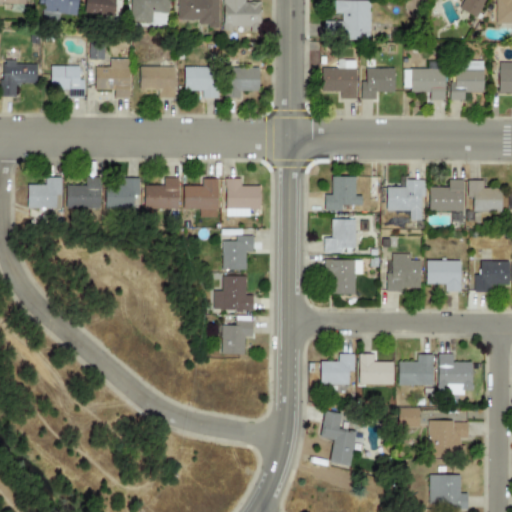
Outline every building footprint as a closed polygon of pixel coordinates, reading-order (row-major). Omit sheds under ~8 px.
[(74,16),(75,0),(38,0),(37,19),(56,20),(56,14),(74,16)] [(82,0),(81,15),(111,18),(112,0),(82,0)] [(166,13),(166,0),(128,0),(128,22),(149,23),(150,13),(166,13)] [(175,0),(175,20),(197,21),(197,27),(216,28),(216,0),(175,0)] [(257,2),(242,2),(242,0),(220,0),(221,31),(230,31),(230,26),(248,26),(248,33),(258,32),(257,2)] [(461,0),(457,9),(473,18),(482,0),(461,0)] [(511,0),(493,0),(493,24),(511,24),(511,0)] [(367,1),(332,1),(332,13),(340,13),(340,21),(322,21),(322,39),(367,39),(367,1)] [(88,60),(101,60),(101,48),(88,48),(88,60)] [(92,90),(112,90),(112,98),(126,98),(127,60),(107,59),(107,67),(93,67),(92,90)] [(34,65),(13,64),(13,61),(0,60),(0,97),(13,97),(13,84),(34,85),(34,65)] [(338,92),(338,99),(353,99),(353,61),(334,60),(334,68),(319,68),(318,92),(338,92)] [(481,62),(458,61),(458,70),(452,70),(452,82),(447,82),(447,100),(462,101),(462,93),(480,93),(481,62)] [(511,63),(496,63),(496,93),(511,93),(511,63)] [(77,67),(48,66),(48,89),(67,89),(66,97),(81,97),(82,80),(77,80),(77,67)] [(136,90),(156,90),(156,98),(171,98),(171,67),(137,67),(136,90)] [(181,91),(200,91),(200,99),(214,99),(215,67),(182,67),(181,91)] [(223,98),(238,99),(239,91),(256,91),(257,68),(224,67),(223,98)] [(391,68),(363,68),(363,81),(358,81),(358,100),(372,100),(372,92),(391,92),(391,68)] [(408,92),(427,93),(427,101),(442,101),(443,70),(408,69),(408,92)] [(24,208),(53,209),(54,195),(58,195),(59,177),(43,177),(43,185),(24,185),(24,208)] [(64,185),(63,208),(97,209),(98,177),(83,177),(83,186),(64,185)] [(321,195),(322,211),(339,211),(339,206),(359,205),(359,196),(352,196),(352,177),(329,177),(329,195),(321,195)] [(137,178),(120,178),(120,186),(103,185),(102,208),(131,209),(132,196),(136,196),(137,178)] [(175,210),(176,178),(161,178),(161,186),(142,186),(141,209),(175,210)] [(180,186),(181,209),(197,209),(197,218),(215,218),(215,179),(199,179),(199,186),(180,186)] [(257,186),(238,186),(238,179),(223,179),(223,209),(257,210),(257,186)] [(384,188),(383,211),(407,211),(407,220),(420,220),(421,180),(403,180),(403,188),(384,188)] [(460,180),(445,180),(445,188),(426,187),(426,212),(460,212),(460,180)] [(499,189),(480,188),(481,181),(465,180),(464,198),(470,198),(470,211),(498,212),(499,189)] [(328,238),(321,238),(321,253),(351,253),(352,219),(328,219),(328,238)] [(250,236),(233,236),(233,241),(219,241),(219,270),(243,270),(243,252),(250,252),(250,236)] [(418,261),(408,261),(408,254),(385,254),(385,290),(417,291),(418,261)] [(351,295),(352,274),(359,274),(359,260),(323,260),(323,294),(351,295)] [(423,287),(440,287),(440,292),(457,292),(457,261),(423,261),(423,287)] [(506,262),(477,261),(477,274),(472,274),(471,292),(489,293),(489,285),(506,286),(506,262)] [(242,296),(243,277),(219,276),(219,291),(211,291),(210,310),(249,311),(250,296),(242,296)] [(249,337),(249,317),(233,316),(233,326),(218,326),(218,354),(241,354),(242,337),(249,337)] [(371,362),(371,354),(356,355),(356,385),(390,385),(389,362),(371,362)] [(469,362),(449,362),(449,354),(435,354),(435,394),(469,393),(469,362)] [(352,355),(336,355),(336,362),(317,361),(317,385),(345,385),(345,372),(351,372),(352,355)] [(414,362),(395,362),(395,386),(429,386),(430,355),(415,355),(414,362)] [(416,408),(395,409),(396,428),(417,428),(416,408)] [(352,431),(337,429),(339,414),(321,412),(317,439),(330,440),(327,463),(348,466),(352,431)] [(465,422),(425,421),(424,455),(460,456),(460,438),(464,438),(465,422)] [(457,493),(457,475),(426,475),(426,508),(464,508),(464,493),(457,493)]
